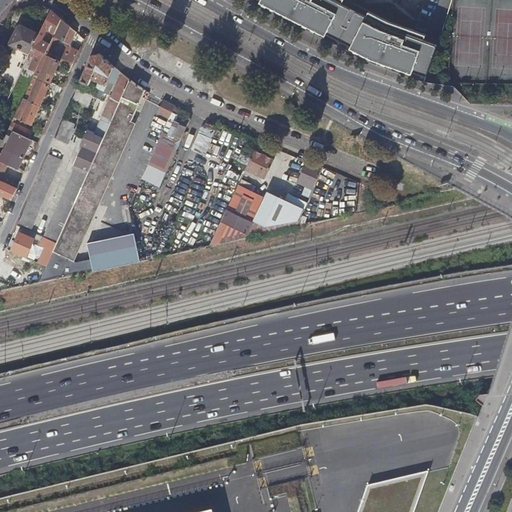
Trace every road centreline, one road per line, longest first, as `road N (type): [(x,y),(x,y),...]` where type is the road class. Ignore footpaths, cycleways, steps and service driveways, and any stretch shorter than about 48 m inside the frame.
road 1 (motorway): [(0,450),(216,401),(511,351)]
road 2 (motorway): [(511,307),(215,355),(0,405)]
road 3 (primary): [(491,123),(356,79),(201,0)]
road 4 (residential): [(358,170),(152,81),(95,33)]
road 5 (primary): [(148,0),(396,132)]
road 6 (residential): [(0,248),(95,33)]
road 7 (tertiary): [(511,389),(458,511)]
road 8 (primary): [(396,132),(511,190)]
road 9 (tertiary): [(396,132),(511,179)]
